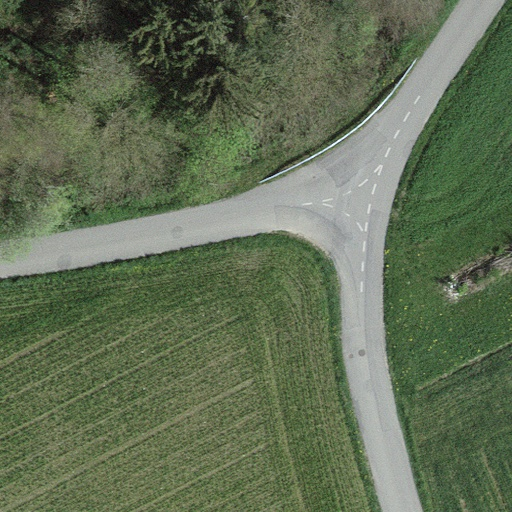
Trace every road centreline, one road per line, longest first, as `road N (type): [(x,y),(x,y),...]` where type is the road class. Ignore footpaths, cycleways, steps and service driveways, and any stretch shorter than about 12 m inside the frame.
road 1 (unclassified): [(346,214),(0,265)]
road 2 (unclassified): [(404,511),(369,378),(346,214)]
road 3 (unclassified): [(481,0),(346,214)]
